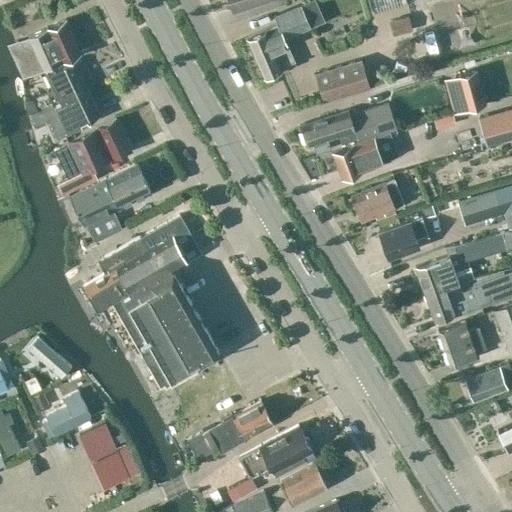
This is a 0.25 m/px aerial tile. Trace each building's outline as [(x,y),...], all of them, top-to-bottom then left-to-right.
[(226,0),(228,6),(233,7),(234,10),(264,0),(226,0)] [(405,0),(370,0),(375,12),(406,3),(405,0)] [(284,38),(311,26),(301,4),(274,16),(277,24),(246,37),(263,76),(294,62),(284,38)] [(393,8),(392,27),(414,29),(415,9),(393,8)] [(27,35),(32,44),(43,68),(80,51),(65,18),(27,35)] [(315,73),(323,100),(369,86),(361,59),(315,73)] [(60,101),(87,89),(80,74),(82,73),(84,70),(80,61),(77,60),(75,61),(74,60),(47,72),(60,101)] [(475,73),(456,78),(463,107),(482,102),(475,73)] [(100,115),(87,89),(60,101),(55,103),(67,130),(100,115)] [(396,126),(388,102),(351,114),(349,109),(300,125),(307,146),(312,144),(316,154),(330,149),(327,140),(338,136),(341,143),(356,137),(359,141),(396,126)] [(511,108),(478,118),(485,143),(511,135),(511,108)] [(92,167),(130,149),(116,118),(96,127),(96,128),(54,148),(68,177),(57,182),(63,195),(97,178),(92,167)] [(383,163),(373,137),(333,152),(342,178),(383,163)] [(137,163),(70,195),(82,224),(84,223),(94,241),(122,227),(113,209),(151,192),(137,163)] [(362,220),(404,204),(394,178),(352,195),(362,220)] [(511,182),(458,199),(465,223),(503,212),(508,226),(511,225),(511,182)] [(416,237),(427,233),(421,216),(410,220),(410,219),(379,230),(388,257),(419,246),(416,237)] [(108,270),(83,285),(96,306),(123,291),(125,295),(123,296),(149,341),(138,346),(160,384),(219,351),(172,269),(187,261),(172,235),(163,240),(157,229),(141,237),(140,236),(101,258),(108,270)] [(416,270),(413,271),(416,280),(419,279),(425,293),(457,281),(472,276),(467,258),(506,248),(501,232),(454,244),(456,254),(450,257),(449,254),(415,267),(416,270)] [(457,281),(425,293),(434,320),(454,313),(455,315),(481,305),(479,300),(502,291),(496,275),(473,284),(474,285),(461,290),(457,281)] [(511,303),(494,310),(511,357),(511,356),(511,303)] [(477,351),(486,348),(478,326),(469,329),(466,320),(438,330),(450,365),(478,355),(477,351)] [(6,355),(0,356),(0,387),(15,383),(6,355)] [(506,382),(511,379),(511,372),(508,362),(466,378),(474,400),(508,387),(506,382)] [(7,399),(0,401),(0,425),(6,443),(19,439),(7,399)] [(223,418),(224,419),(187,439),(175,444),(188,468),(199,462),(198,459),(235,439),(237,442),(273,423),(261,400),(232,415),(232,413),(223,418)] [(511,419),(497,427),(509,449),(511,447),(511,407),(510,408),(511,412),(511,419)] [(303,455),(312,450),(298,424),(259,445),(239,456),(250,476),(270,466),(275,475),(305,459),(303,455)] [(292,504),(326,487),(315,464),(281,482),(284,487),(271,493),(279,508),(292,502),(292,504)] [(221,511),(273,511),(263,490),(221,510),(221,511)] [(344,511),(342,508),(340,509),(336,499),(306,511),(344,511)]
